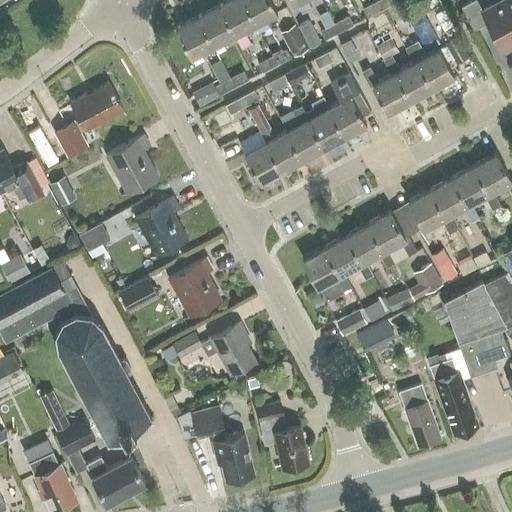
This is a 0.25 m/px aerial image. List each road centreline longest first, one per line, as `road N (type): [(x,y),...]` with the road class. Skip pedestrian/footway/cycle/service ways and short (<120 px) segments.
road 1 (residential): [(511,104),(239,231)]
road 2 (residential): [(359,493),(332,401),(239,231)]
road 3 (residential): [(239,231),(120,6)]
road 4 (secondary): [(359,493),(511,448)]
road 5 (residential): [(0,97),(120,6)]
